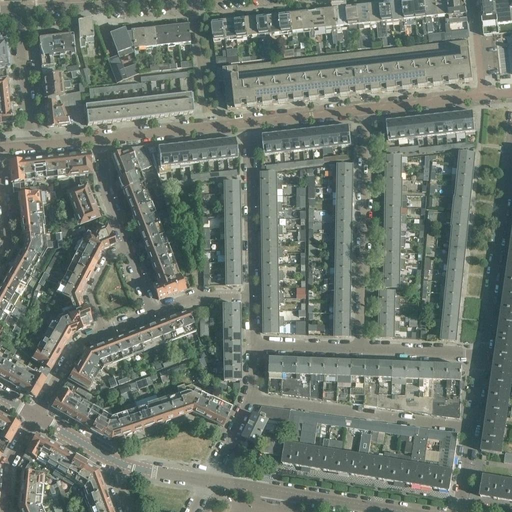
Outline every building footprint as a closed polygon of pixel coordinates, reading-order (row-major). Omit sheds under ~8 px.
[(414,2),(413,2),(415,19),(422,19),(424,39),(428,38),(426,18),(424,1),(420,1),(418,0),(416,0),(414,2)] [(429,0),(430,0),(424,1),(426,18),(427,30),(432,29),(431,18),(438,17),(435,0),(429,0)] [(435,0),(438,17),(449,16),(447,0),(435,0)] [(447,0),(449,16),(449,17),(466,15),(465,5),(464,0),(447,0)] [(495,0),(479,0),(485,37),(500,35),(498,25),(495,0)] [(511,0),(495,0),(498,25),(511,23),(511,0)] [(407,2),(402,3),(404,20),(415,19),(413,2),(411,1),(409,1),(407,2)] [(392,4),(391,4),(393,22),(400,21),(401,32),(405,32),(404,20),(402,3),(397,4),(396,2),(393,3),(392,4)] [(385,5),(379,5),(381,23),(384,43),(388,43),(387,34),(386,22),(393,22),(391,4),(390,4),(389,3),(386,3),(385,5)] [(362,7),(357,8),(359,25),(360,30),(363,29),(363,25),(370,24),(369,7),(367,7),(366,5),(363,6),(362,7)] [(369,7),(370,24),(377,23),(378,38),(383,38),(381,23),(379,5),(375,6),(373,5),(371,5),(369,7)] [(347,9),(346,9),(348,26),(355,26),(355,30),(359,30),(359,25),(357,8),(352,8),(350,7),(348,7),(347,9)] [(340,10),(335,10),(337,28),(337,34),(341,33),(348,33),(348,27),(348,26),(346,9),(345,9),(344,8),(341,8),(340,10)] [(317,12),(312,13),(314,30),(325,29),(324,11),(323,12),(321,10),(319,11),(317,12)] [(324,11),(325,29),(332,28),(332,36),(337,36),(336,28),(337,28),(335,10),(330,11),(328,10),(326,10),(324,11)] [(302,14),(303,31),(310,31),(312,47),(316,46),(314,30),(312,13),(307,13),(306,12),(303,12),(302,14)] [(295,15),(291,15),(292,33),(294,46),(298,46),(296,32),(303,31),(302,14),(300,14),(299,13),(296,13),(295,15)] [(280,16),(279,16),(281,34),(288,33),(289,43),(293,43),(292,33),(291,15),(285,16),(284,14),(281,15),(280,16)] [(273,17),(268,17),(270,35),(281,34),(279,16),(278,16),(277,15),(274,15),(273,17)] [(251,19),(246,20),(248,37),(259,36),(257,19),(256,19),(254,17),(252,18),(251,19)] [(258,19),(257,19),(259,36),(270,35),(268,17),(263,18),(261,17),(259,17),(258,19)] [(78,22),(79,40),(80,49),(85,48),(85,43),(94,42),(94,38),(93,30),(92,30),(91,21),(90,21),(89,18),(84,19),(83,21),(83,22),(83,21),(78,22)] [(235,21),(237,39),(248,37),(246,20),(241,20),(239,19),(237,19),(235,21)] [(237,39),(235,21),(234,21),(232,20),(230,20),(228,22),(224,22),(226,40),(237,39)] [(226,40),(224,22),(218,23),(217,22),(214,22),(213,23),(212,23),(214,41),(226,40)] [(190,43),(188,26),(186,26),(185,25),(182,25),(181,27),(176,27),(178,45),(190,43)] [(178,45),(176,27),(171,28),(170,26),(167,27),(166,28),(165,29),(167,46),(178,45)] [(167,46),(165,29),(164,29),(163,27),(160,27),(159,29),(154,30),(156,47),(167,46)] [(117,32),(110,35),(119,58),(133,53),(131,48),(126,34),(125,34),(124,30),(122,30),(121,29),(118,31),(117,32)] [(156,47),(154,30),(149,30),(148,29),(145,29),(144,31),(143,31),(145,48),(156,47)] [(131,33),(126,34),(131,48),(133,48),(133,50),(145,48),(143,31),(142,31),(141,30),(138,30),(137,32),(131,32),(131,33)] [(469,38),(469,31),(456,32),(452,32),(453,40),(469,38)] [(452,33),(440,34),(441,41),(453,40),(452,33)] [(440,34),(428,35),(429,42),(441,41),(440,34)] [(72,35),(61,36),(63,56),(64,56),(64,54),(70,53),(70,55),(75,55),(74,54),(72,35)] [(61,36),(50,38),(52,57),(53,57),(53,55),(59,54),(59,56),(63,56),(61,36)] [(40,39),(39,39),(39,47),(40,47),(40,50),(42,56),(40,56),(42,70),(51,69),(50,60),(48,58),(52,57),(50,38),(40,39)] [(351,96),(357,96),(473,83),(473,82),(471,63),(471,61),(468,41),(220,69),(217,70),(217,74),(218,82),(224,82),(226,97),(227,102),(228,110),(351,96)] [(121,66),(111,69),(117,84),(139,75),(135,65),(123,70),(121,66)] [(86,69),(79,71),(83,85),(91,85),(86,69)] [(62,73),(43,77),(43,85),(63,82),(62,73)] [(0,79),(0,114),(10,114),(9,107),(8,100),(7,84),(6,79),(0,79)] [(63,82),(43,85),(44,92),(64,90),(63,82)] [(64,90),(44,92),(45,100),(64,96),(64,95),(64,90)] [(64,96),(45,100),(45,103),(56,102),(57,108),(62,107),(81,107),(80,93),(64,95),(64,96)] [(193,93),(181,95),(183,115),(193,114),(192,102),(194,102),(193,93)] [(181,95),(171,96),(174,116),(183,115),(181,95)] [(171,96),(162,97),(164,118),(174,116),(171,96)] [(162,97),(152,98),(154,119),(164,118),(162,97)] [(152,98),(143,99),(145,120),(154,119),(152,98)] [(143,99),(132,100),(135,121),(145,120),(143,99)] [(132,100),(123,101),(125,122),(135,121),(132,100)] [(123,101),(113,102),(116,123),(125,122),(123,101)] [(56,102),(45,103),(48,127),(69,125),(62,107),(57,108),(56,102)] [(113,102),(104,103),(106,124),(116,123),(113,102)] [(104,103),(94,104),(97,125),(106,124),(104,103)] [(97,125),(94,104),(83,106),(84,114),(86,114),(87,126),(92,125),(92,126),(97,125)] [(468,112),(464,113),(466,133),(477,132),(476,123),(474,123),(473,112),(468,112)] [(464,113),(454,114),(457,134),(466,133),(464,113)] [(0,123),(10,123),(10,114),(0,114),(0,123)] [(454,114),(445,115),(447,136),(457,134),(454,114)] [(445,115),(435,116),(438,137),(447,136),(445,115)] [(435,116),(426,117),(428,138),(438,137),(435,116)] [(426,117),(416,118),(418,139),(428,138),(426,117)] [(409,140),(418,139),(416,118),(406,119),(409,140)] [(406,119),(397,120),(399,141),(409,140),(406,119)] [(387,122),(386,122),(387,133),(386,133),(387,142),(399,141),(397,120),(387,121),(387,122)] [(344,126),(340,127),(342,147),(353,146),(352,137),(350,137),(349,126),(344,126)] [(340,127),(330,128),(332,148),(342,147),(340,127)] [(330,128),(320,129),(323,150),(332,148),(330,128)] [(320,129),(311,130),(313,151),(323,150),(320,129)] [(311,130),(301,131),(304,152),(313,151),(311,130)] [(301,131),(291,132),(294,153),(304,152),(301,131)] [(291,132),(282,133),(284,154),(294,153),(291,132)] [(282,133),(272,134),(275,155),(284,154),(282,133)] [(263,147),(262,147),(263,156),(275,155),(272,134),(263,135),(263,136),(262,136),(263,147)] [(229,139),(225,140),(228,160),(239,159),(238,150),(236,150),(235,139),(230,139),(229,139)] [(225,140),(216,141),(218,161),(228,160),(225,140)] [(208,162),(218,161),(216,141),(206,142),(208,162)] [(206,142),(196,143),(198,164),(208,162),(206,142)] [(196,143),(187,144),(189,165),(198,164),(196,143)] [(187,144),(177,145),(179,166),(189,165),(187,144)] [(177,145),(167,146),(170,167),(179,166),(177,145)] [(159,159),(157,159),(158,168),(170,167),(167,146),(158,147),(157,147),(159,159)] [(122,190),(123,190),(144,182),(140,172),(150,167),(141,147),(130,150),(121,153),(121,152),(120,153),(118,150),(111,152),(113,155),(111,156),(120,179),(118,179),(122,190)] [(56,158),(55,158),(58,178),(66,178),(72,177),(72,176),(91,174),(90,164),(90,162),(92,161),(91,157),(90,156),(89,154),(88,154),(88,153),(83,154),(83,155),(61,157),(60,156),(56,157),(56,158)] [(455,160),(454,164),(456,165),(474,166),(475,155),(474,155),(460,153),(459,160),(457,160),(455,160)] [(13,183),(13,184),(14,193),(20,193),(20,183),(25,182),(58,178),(55,158),(54,158),(54,157),(49,158),(27,161),(27,160),(23,160),(23,161),(17,162),(17,161),(11,162),(11,163),(9,163),(12,183),(13,183)] [(387,157),(386,169),(405,170),(407,170),(407,165),(405,165),(401,165),(402,158),(390,157),(388,157),(387,157)] [(453,169),(452,176),(458,177),(473,178),(474,166),(456,165),(454,164),(454,169),(453,169)] [(333,172),(333,177),(337,177),(353,178),(353,166),(338,166),(338,169),(337,169),(337,172),(333,172)] [(386,169),(386,181),(402,182),(402,180),(401,180),(401,174),(405,174),(407,175),(407,170),(405,170),(386,169)] [(262,174),(262,186),(278,186),(278,177),(277,177),(277,174),(262,174)] [(333,184),(332,189),(353,189),(353,178),(337,177),(337,184),(333,184)] [(452,183),(452,188),(454,188),(471,190),(473,178),(458,177),(457,183),(454,183),(452,183)] [(386,181),(386,193),(402,193),(406,194),(406,189),(402,189),(402,182),(386,181)] [(135,220),(135,221),(155,213),(143,183),(144,183),(144,182),(123,190),(124,191),(123,191),(124,195),(125,195),(133,216),(132,216),(134,221),(135,220)] [(223,185),(223,195),(239,195),(239,183),(224,183),(224,185),(223,185)] [(88,191),(86,186),(81,187),(80,185),(75,187),(76,189),(72,191),(66,193),(79,227),(92,222),(91,221),(99,218),(98,216),(99,216),(97,212),(96,212),(88,191)] [(278,186),(262,186),(262,197),(278,197),(278,186)] [(452,188),(451,192),(453,193),(456,193),(456,198),(455,198),(455,200),(470,201),(471,190),(454,188),(452,188)] [(332,189),(332,194),(337,194),(337,200),(352,201),(353,189),(332,189)] [(21,194),(21,195),(19,195),(19,197),(18,197),(18,201),(19,201),(22,223),(21,223),(21,228),(22,227),(23,229),(43,227),(39,192),(21,194)] [(386,193),(386,205),(402,205),(402,193),(386,193)] [(239,195),(223,195),(223,206),(239,206),(239,195)] [(278,197),(262,197),(262,209),(278,208),(278,197)] [(352,212),(352,201),(337,200),(336,212),(352,212)] [(455,200),(453,211),(469,213),(470,201),(455,200)] [(386,205),(386,217),(401,217),(401,209),(402,209),(402,205),(386,205)] [(239,206),(223,206),(223,218),(239,217),(239,206)] [(278,208),(262,209),(262,220),(278,220),(278,208)] [(453,211),(452,223),(468,225),(469,213),(453,211)] [(352,212),(336,212),(336,223),(352,224),(352,212)] [(167,245),(155,213),(135,221),(136,222),(135,223),(136,227),(137,226),(145,247),(144,248),(146,252),(147,252),(147,253),(167,245)] [(174,230),(169,217),(162,219),(168,232),(174,230)] [(239,217),(223,218),(224,229),(239,229),(239,217)] [(386,217),(386,229),(400,229),(401,217),(386,217)] [(278,220),(262,220),(262,232),(279,231),(278,220)] [(336,223),(336,234),(352,235),(352,224),(336,223)] [(453,227),(452,235),(467,236),(468,225),(452,223),(452,227),(453,227)] [(96,230),(93,235),(93,236),(107,244),(108,247),(115,244),(111,235),(110,236),(107,226),(100,229),(100,228),(96,230)] [(21,253),(18,258),(34,267),(35,267),(45,249),(48,248),(48,243),(44,243),(43,227),(23,229),(23,234),(24,233),(25,244),(22,253),(21,253)] [(85,230),(84,227),(73,231),(71,237),(75,238),(76,234),(85,230)] [(239,229),(224,229),(224,241),(240,240),(239,229)] [(386,229),(385,241),(400,241),(400,229),(386,229)] [(279,231),(262,232),(263,243),(279,243),(279,231)] [(83,240),(71,263),(90,273),(97,259),(98,260),(100,256),(99,255),(103,249),(104,248),(104,249),(108,247),(107,244),(93,236),(93,235),(87,232),(86,235),(84,233),(80,239),(83,240)] [(336,234),(336,246),(351,246),(352,235),(336,234)] [(452,235),(451,247),(466,248),(467,236),(452,235)] [(240,240),(224,241),(224,252),(240,252),(240,240)] [(385,241),(385,253),(400,253),(400,241),(385,241)] [(279,243),(263,243),(263,254),(279,254),(279,243)] [(157,279),(159,284),(159,285),(180,276),(179,275),(167,245),(147,253),(148,253),(147,254),(149,258),(158,279),(157,279)] [(336,246),(336,257),(351,257),(351,246),(336,246)] [(451,247),(449,258),(464,260),(466,248),(451,247)] [(65,252),(63,252),(55,254),(39,282),(43,284),(59,257),(61,258),(65,252)] [(240,252),(224,252),(224,263),(240,263),(240,252)] [(385,253),(385,264),(400,265),(400,253),(385,253)] [(279,254),(263,254),(263,266),(279,266),(279,254)] [(351,257),(336,257),(335,269),(351,269),(351,257)] [(2,286),(2,287),(19,296),(32,274),(31,273),(34,267),(18,258),(17,258),(16,258),(14,262),(15,262),(4,282),(3,281),(1,285),(2,286)] [(449,258),(448,270),(463,272),(464,260),(449,258)] [(90,273),(71,263),(56,293),(69,301),(72,307),(81,303),(80,302),(81,302),(80,298),(79,298),(78,296),(82,289),(83,290),(85,286),(84,285),(88,278),(89,278),(91,274),(90,273)] [(240,263),(224,263),(224,275),(240,275),(240,263)] [(385,264),(385,276),(400,277),(400,265),(385,264)] [(279,266),(263,266),(263,277),(279,277),(279,266)] [(351,269),(335,269),(335,280),(351,280),(351,269)] [(448,270),(447,282),(462,283),(463,272),(448,270)] [(240,275),(224,275),(224,284),(226,284),(226,286),(241,286),(240,275)] [(159,300),(185,290),(184,288),(185,288),(182,281),(180,276),(159,285),(159,284),(153,286),(159,300)] [(385,276),(385,288),(400,288),(400,277),(385,276)] [(279,277),(263,277),(263,289),(280,288),(279,277)] [(32,278),(28,286),(32,288),(36,280),(32,278)] [(335,280),(335,291),(351,292),(351,280),(335,280)] [(511,281),(506,281),(502,309),(511,310),(511,281)] [(447,282),(446,293),(461,295),(462,283),(447,282)] [(0,325),(2,326),(13,307),(16,302),(19,296),(2,287),(1,288),(0,287),(0,325)] [(280,288),(263,289),(264,300),(280,300),(280,288)] [(301,289),(297,289),(297,299),(306,299),(305,289),(301,289)] [(335,291),(335,303),(350,303),(351,292),(335,291)] [(40,294),(34,292),(30,305),(36,307),(40,294)] [(380,292),(380,303),(395,303),(395,293),(380,292)] [(446,293),(445,305),(460,307),(461,295),(446,293)] [(280,300),(264,300),(264,311),(280,311),(280,300)] [(16,302),(13,307),(24,313),(26,308),(19,304),(16,302)] [(52,323),(48,329),(67,340),(71,333),(75,332),(90,327),(88,324),(92,322),(90,316),(89,316),(85,306),(86,306),(86,305),(82,306),(81,303),(72,307),(73,310),(63,313),(64,315),(57,318),(53,324),(52,323)] [(335,303),(334,314),(350,315),(350,303),(335,303)] [(380,303),(380,315),(395,316),(395,303),(380,303)] [(445,305),(444,317),(459,318),(460,307),(445,305)] [(222,309),(222,319),(239,319),(239,306),(223,306),(223,309),(222,309)] [(59,313),(50,308),(47,312),(56,318),(59,313)] [(200,308),(200,311),(200,337),(209,337),(208,311),(208,308),(200,308)] [(511,310),(502,309),(498,337),(497,340),(511,342),(511,310)] [(33,312),(28,311),(22,331),(26,332),(33,312)] [(157,323),(156,324),(163,343),(164,344),(196,332),(189,314),(188,312),(187,312),(187,311),(182,313),(183,314),(162,322),(161,321),(157,322),(157,323)] [(280,311),(264,311),(264,323),(280,322),(280,311)] [(334,314),(334,326),(350,326),(350,315),(334,314)] [(380,315),(379,327),(394,328),(395,316),(380,315)] [(444,317),(442,328),(457,330),(459,318),(444,317)] [(239,319),(222,319),(222,331),(239,331),(239,319)] [(280,322),(264,323),(264,334),(279,334),(279,332),(280,332),(280,322)] [(126,335),(125,336),(132,355),(133,356),(164,344),(163,343),(156,324),(155,323),(151,325),(151,326),(130,334),(130,333),(126,334),(126,335)] [(306,324),(297,324),(297,336),(307,336),(306,324)] [(334,326),(334,334),(335,334),(335,337),(350,337),(350,326),(334,326)] [(394,328),(379,327),(379,339),(394,339),(394,328)] [(442,328),(441,340),(456,342),(457,330),(442,328)] [(37,351),(32,360),(50,371),(51,369),(52,369),(54,365),(53,365),(57,357),(58,357),(60,354),(59,353),(64,346),(65,346),(67,342),(66,341),(67,340),(48,329),(36,351),(37,351)] [(239,331),(222,331),(222,344),(239,344),(239,331)] [(94,347),(93,348),(100,365),(102,366),(102,367),(103,368),(122,361),(122,360),(133,356),(132,355),(125,336),(124,336),(124,335),(119,337),(120,338),(98,346),(98,345),(94,346),(94,347)] [(10,352),(14,346),(5,340),(3,343),(2,345),(1,347),(10,352)] [(511,342),(497,340),(493,368),(511,370),(511,342)] [(239,344),(218,344),(218,349),(222,349),(222,356),(239,356),(239,344)] [(79,362),(68,381),(87,392),(87,391),(88,392),(100,372),(101,372),(103,368),(102,367),(102,366),(100,365),(93,348),(92,348),(92,347),(88,349),(88,350),(86,350),(86,352),(85,351),(83,355),(83,356),(80,362),(79,362)] [(0,353),(0,377),(11,384),(10,385),(15,387),(16,387),(26,369),(0,353)] [(192,353),(179,358),(181,362),(193,357),(192,353)] [(223,364),(218,364),(219,369),(240,369),(239,356),(222,356),(223,364)] [(179,358),(162,365),(164,369),(181,362),(179,358)] [(282,395),(284,360),(270,359),(269,393),(282,395)] [(50,371),(32,360),(30,363),(39,369),(37,375),(26,369),(16,387),(17,388),(16,388),(20,391),(21,390),(27,394),(32,397),(32,396),(35,398),(45,380),(44,380),(50,371)] [(297,360),(284,360),(282,395),(296,397),(297,376),(297,360)] [(297,360),(297,376),(296,397),(310,399),(310,377),(311,361),(297,360)] [(311,361),(310,377),(310,399),(323,401),(324,377),(325,361),(311,361)] [(325,361),(324,377),(323,401),(337,403),(338,378),(338,362),(325,361)] [(338,362),(338,378),(337,403),(350,405),(352,378),(352,362),(338,362)] [(352,362),(352,378),(350,405),(364,406),(365,379),(366,363),(352,362)] [(366,363),(365,379),(364,406),(378,408),(379,379),(380,363),(366,363)] [(380,363),(379,379),(378,408),(391,410),(393,380),(393,364),(380,363)] [(393,364),(393,380),(391,410),(405,412),(406,380),(407,364),(393,364)] [(407,364),(406,380),(405,412),(419,414),(420,381),(421,365),(407,364)] [(421,365),(420,381),(419,414),(432,416),(434,381),(434,365),(421,365)] [(434,365),(434,381),(432,416),(446,417),(447,382),(448,366),(434,365)] [(462,367),(448,366),(447,382),(446,417),(446,418),(460,420),(461,397),(461,384),(464,384),(465,373),(462,373),(462,367)] [(156,371),(154,367),(139,373),(141,377),(156,371)] [(511,370),(493,368),(489,396),(509,399),(511,380),(511,370)] [(240,369),(219,369),(219,374),(223,374),(223,379),(224,379),(224,381),(240,381),(240,369)] [(137,374),(117,381),(119,386),(139,378),(137,374)] [(167,374),(160,377),(163,384),(169,381),(167,374)] [(114,378),(107,381),(110,388),(117,386),(114,378)] [(149,378),(141,381),(143,387),(151,384),(149,378)] [(58,411),(63,414),(73,396),(70,394),(73,389),(74,386),(68,383),(66,386),(65,385),(52,408),(53,409),(58,412),(58,411)] [(129,385),(118,389),(120,394),(131,391),(129,385)] [(189,391),(157,402),(165,422),(166,421),(166,422),(170,421),(170,420),(192,412),(200,394),(201,393),(194,390),(193,393),(189,391)] [(200,394),(192,412),(194,413),(193,413),(197,415),(198,415),(218,424),(217,425),(222,427),(231,408),(228,407),(229,406),(201,393),(200,394)] [(73,396),(63,414),(64,414),(63,415),(67,417),(68,417),(75,421),(75,422),(79,424),(79,423),(87,427),(86,428),(90,431),(91,430),(92,430),(91,431),(102,412),(103,411),(93,405),(92,407),(73,396)] [(489,396),(486,424),(506,427),(509,399),(489,396)] [(157,402),(126,413),(133,432),(134,432),(134,433),(139,431),(138,430),(159,423),(159,424),(164,423),(164,422),(165,422),(157,402)] [(262,407),(258,415),(269,421),(289,424),(290,411),(262,407)] [(290,411),(289,424),(286,443),(314,448),(318,424),(336,427),(374,432),(372,443),(384,445),(385,434),(401,436),(400,441),(420,444),(421,438),(442,441),(439,462),(438,468),(452,471),(458,434),(290,411)] [(102,412),(91,431),(101,437),(102,436),(107,438),(107,437),(111,439),(127,434),(128,435),(132,434),(131,433),(133,432),(126,413),(111,418),(102,412)] [(0,414),(0,452),(2,454),(8,444),(19,425),(16,424),(16,423),(12,421),(10,421),(11,420),(7,418),(5,417),(1,414),(1,415),(0,414)] [(254,414),(243,437),(257,444),(258,443),(258,444),(269,421),(258,415),(258,416),(254,414)] [(506,427),(486,424),(482,452),(502,454),(506,427)] [(36,435),(26,453),(23,458),(25,459),(25,460),(30,463),(33,459),(35,460),(36,459),(46,441),(42,439),(42,438),(38,435),(37,436),(36,435)] [(263,439),(262,446),(263,446),(261,453),(283,457),(285,445),(282,445),(282,442),(263,439)] [(314,448),(311,468),(324,470),(324,471),(329,472),(329,471),(338,473),(342,452),(328,450),(329,440),(324,440),(323,449),(314,448)] [(46,441),(36,459),(66,476),(65,475),(75,458),(74,457),(75,456),(71,454),(70,455),(63,451),(64,450),(60,448),(59,448),(51,444),(52,443),(48,441),(47,442),(46,441)] [(407,442),(405,453),(415,454),(417,444),(407,442)] [(284,457),(283,464),(296,466),(296,467),(301,468),(301,467),(311,468),(314,448),(286,443),(285,445),(283,457),(284,457)] [(342,452),(338,473),(352,475),(351,476),(356,477),(357,476),(366,477),(369,457),(368,457),(369,451),(360,450),(359,455),(342,452)] [(369,457),(366,477),(379,480),(384,481),(385,480),(395,482),(398,462),(399,455),(385,453),(384,459),(369,457)] [(398,462),(395,482),(407,484),(407,485),(412,486),(412,485),(422,487),(427,460),(399,455),(398,462)] [(66,476),(74,481),(73,482),(84,488),(86,496),(84,497),(87,496),(104,490),(104,489),(105,489),(104,486),(103,486),(97,471),(90,467),(90,466),(87,464),(86,465),(85,464),(86,463),(76,457),(76,458),(75,458),(65,475),(66,476)] [(427,460),(422,487),(435,489),(435,490),(440,490),(440,489),(449,491),(452,471),(438,468),(439,462),(427,460)] [(19,499),(18,505),(32,507),(40,503),(41,504),(42,486),(44,474),(34,472),(34,473),(31,472),(33,466),(28,464),(23,472),(22,474),(21,474),(21,478),(22,478),(20,499),(19,499)] [(511,493),(511,481),(484,477),(481,496),(494,498),(494,499),(499,500),(499,499),(511,501),(511,493)] [(87,496),(84,497),(90,511),(112,511),(106,496),(107,496),(106,491),(104,491),(104,490),(87,496)] [(18,505),(19,505),(19,508),(20,511),(43,511),(40,505),(41,504),(40,503),(32,507),(18,505)]
